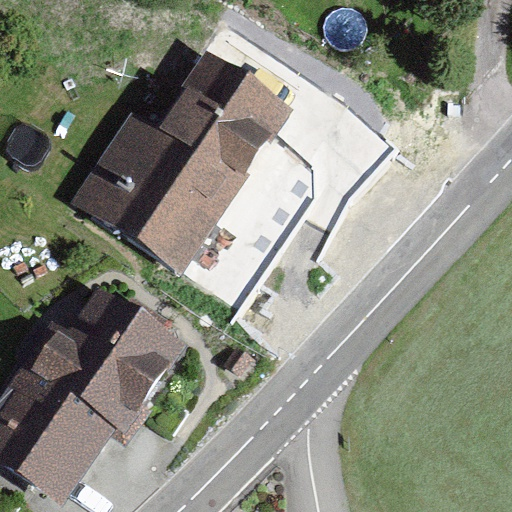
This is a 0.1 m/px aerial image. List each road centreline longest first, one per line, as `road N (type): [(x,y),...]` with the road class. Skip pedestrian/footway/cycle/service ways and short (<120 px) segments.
road 1 (unclassified): [(311,379),(511,160)]
road 2 (unclassified): [(179,511),(311,379)]
road 3 (unclassified): [(321,511),(311,379)]
